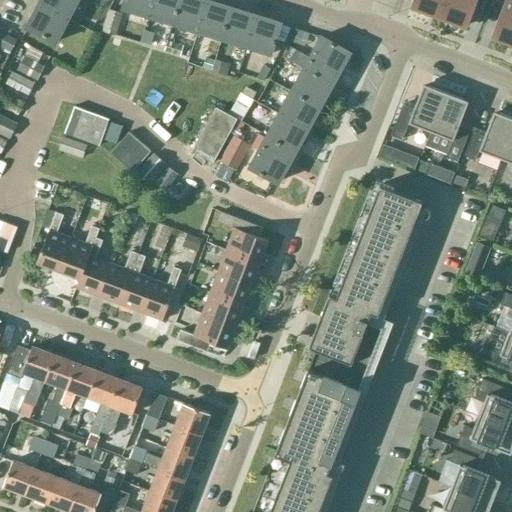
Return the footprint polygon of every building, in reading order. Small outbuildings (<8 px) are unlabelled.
[(68,19),(77,0),(41,0),(40,4),(68,19)] [(147,16),(152,0),(124,0),(122,9),(147,16)] [(172,24),(178,0),(152,0),(147,16),(172,24)] [(196,31),(205,1),(202,0),(178,0),(172,24),(196,31)] [(412,0),(410,7),(438,18),(444,0),(412,0)] [(444,0),(438,18),(466,28),(477,0),(444,0)] [(511,0),(504,0),(490,37),(511,45),(511,0)] [(221,39),(230,8),(205,1),(196,31),(221,39)] [(56,42),(68,19),(40,4),(28,27),(56,42)] [(245,46),(255,16),(230,8),(221,39),(245,46)] [(122,13),(109,9),(102,30),(116,35),(122,13)] [(280,23),(255,16),(245,46),(270,54),(280,23)] [(153,33),(144,30),(141,42),(149,45),(153,33)] [(16,40),(0,32),(0,46),(10,52),(16,40)] [(285,51),(334,78),(348,51),(320,36),(309,56),(289,45),(285,51)] [(178,54),(181,44),(170,40),(166,50),(178,54)] [(320,104),(334,78),(285,51),(282,56),(303,67),(292,88),(320,104)] [(243,55),(237,53),(233,65),(239,66),(243,55)] [(43,66),(24,56),(17,70),(36,80),(43,66)] [(27,96),(34,83),(11,71),(5,84),(27,96)] [(430,131),(445,92),(427,85),(426,88),(421,86),(413,108),(401,104),(389,135),(401,140),(407,122),(430,131)] [(277,114),(305,130),(320,104),(292,88),(278,113),(277,114)] [(0,105),(17,115),(24,103),(0,90),(0,105)] [(462,98),(445,92),(430,131),(431,131),(426,144),(448,153),(446,157),(457,161),(470,129),(458,125),(466,103),(461,101),(462,98)] [(257,101),(254,106),(269,114),(271,109),(257,101)] [(269,114),(254,106),(252,111),(266,119),(269,114)] [(108,119),(81,109),(74,107),(64,133),(71,136),(98,146),(108,119)] [(212,163),(219,150),(236,119),(215,107),(190,151),(212,163)] [(278,113),(271,109),(269,114),(276,117),(263,140),(291,156),(305,130),(277,114),(278,113)] [(478,150),(501,158),(511,129),(511,117),(498,112),(497,115),(492,113),(483,135),(472,131),(463,155),(474,159),(478,150)] [(17,123),(0,114),(0,133),(9,138),(17,123)] [(123,126),(110,122),(104,139),(116,144),(123,126)] [(511,129),(501,158),(511,162),(511,129)] [(132,172),(151,151),(129,131),(110,153),(132,172)] [(87,146),(63,137),(58,149),(82,158),(87,146)] [(277,182),(291,156),(263,140),(249,167),(277,182)] [(166,165),(153,154),(137,172),(150,183),(166,165)] [(177,174),(167,167),(156,183),(166,190),(177,174)] [(420,209),(420,210),(419,210),(419,211),(418,211),(422,202),(379,185),(335,296),(328,294),(308,347),(315,349),(274,455),(289,460),(269,511),(318,511),(333,475),(327,472),(383,328),(367,321),(370,313),(377,316),(416,216),(423,218),(424,218),(425,218),(427,218),(428,217),(429,216),(429,215),(430,214),(430,213),(430,212),(429,211),(429,210),(428,209),(427,208),(426,208),(425,208),(425,207),(424,207),(423,208),(422,208),(421,208),(420,209)] [(85,195),(59,186),(54,198),(81,208),(85,195)] [(505,210),(492,205),(487,217),(500,222),(505,210)] [(227,348),(266,246),(268,241),(259,237),(263,228),(220,211),(216,221),(234,228),(193,334),(180,329),(176,340),(218,356),(222,346),(227,348)] [(36,262),(57,270),(71,237),(56,232),(63,215),(56,212),(49,229),(36,262)] [(16,227),(3,222),(0,230),(0,249),(7,252),(16,227)] [(57,270),(79,278),(95,237),(99,228),(91,225),(85,243),(71,237),(57,270)] [(75,287),(97,296),(110,263),(96,257),(102,240),(95,237),(79,278),(75,287)] [(488,248),(476,243),(465,271),(477,275),(488,248)] [(97,296),(119,304),(138,253),(131,251),(124,268),(110,263),(97,296)] [(119,304),(140,312),(152,279),(138,273),(145,256),(138,253),(119,304)] [(152,279),(140,312),(162,320),(174,287),(181,269),(173,267),(167,284),(152,279)] [(511,307),(511,321),(508,332),(511,333),(511,294),(504,292),(500,303),(511,307)] [(511,333),(508,332),(493,326),(484,349),(482,349),(478,360),(509,372),(511,364),(511,333)] [(44,380),(54,354),(32,346),(22,371),(34,376),(28,391),(26,390),(21,402),(17,413),(30,418),(34,407),(44,380)] [(44,380),(57,384),(53,395),(61,398),(62,398),(76,362),(54,354),(44,380)] [(85,406),(88,396),(98,371),(76,362),(62,398),(61,398),(59,403),(60,403),(55,416),(56,416),(67,420),(72,408),(69,407),(71,401),(85,406)] [(110,404),(119,379),(98,371),(88,396),(101,401),(110,404)] [(511,428),(511,403),(501,399),(505,388),(482,378),(474,398),(483,402),(478,416),(511,428)] [(142,387),(119,379),(110,404),(120,408),(132,413),(142,387)] [(0,405),(8,409),(15,390),(2,385),(0,390),(0,405)] [(153,432),(166,398),(154,393),(141,427),(153,432)] [(52,425),(56,416),(55,416),(60,403),(59,403),(47,399),(42,411),(39,420),(52,425)] [(110,404),(101,401),(90,431),(98,434),(99,431),(99,432),(110,404)] [(175,425),(200,435),(209,413),(183,403),(175,425)] [(115,424),(120,408),(110,404),(99,432),(111,436),(115,424)] [(483,443),(510,454),(511,448),(511,428),(478,416),(470,437),(460,433),(456,445),(479,454),(483,443)] [(166,447),(192,457),(200,435),(175,425),(166,447)] [(25,494),(48,435),(38,431),(35,439),(32,437),(28,449),(31,450),(26,465),(13,460),(3,486),(25,494)] [(99,437),(90,433),(86,444),(95,448),(99,437)] [(47,503),(57,477),(44,472),(50,458),(52,458),(57,446),(56,446),(59,439),(48,435),(25,494),(47,503)] [(141,462),(158,469),(183,479),(192,457),(166,447),(161,461),(145,454),(146,450),(134,446),(130,458),(141,462)] [(450,486),(491,502),(500,480),(473,469),(477,458),(454,449),(449,461),(459,465),(450,486)] [(85,471),(89,459),(76,454),(71,466),(84,470),(85,471)] [(136,475),(141,462),(130,458),(125,471),(136,475)] [(79,485),(70,511),(72,511),(94,511),(101,494),(89,489),(94,474),(96,475),(100,463),(89,459),(85,471),(84,470),(78,485),(79,485)] [(149,491),(175,501),(183,479),(158,469),(149,491)] [(47,503),(70,511),(79,485),(78,485),(57,477),(47,503)] [(487,511),(491,502),(450,486),(442,508),(433,504),(429,511),(487,511)] [(117,490),(112,502),(124,506),(129,494),(117,490)] [(141,511),(170,511),(175,501),(149,491),(141,511)]
